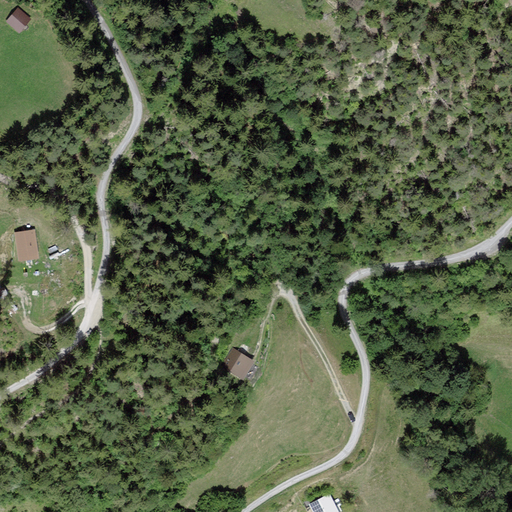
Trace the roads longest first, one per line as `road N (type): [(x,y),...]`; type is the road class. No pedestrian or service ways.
road 1 (track): [(511,222),(464,256),(380,263),(350,282),(345,306),(367,375),(349,445),(328,466),(245,511)]
road 2 (track): [(0,401),(82,343),(108,273),(104,189),(141,112),(108,33),(84,0)]
road 3 (track): [(0,178),(62,205),(80,225),(100,355),(74,393),(0,442)]
